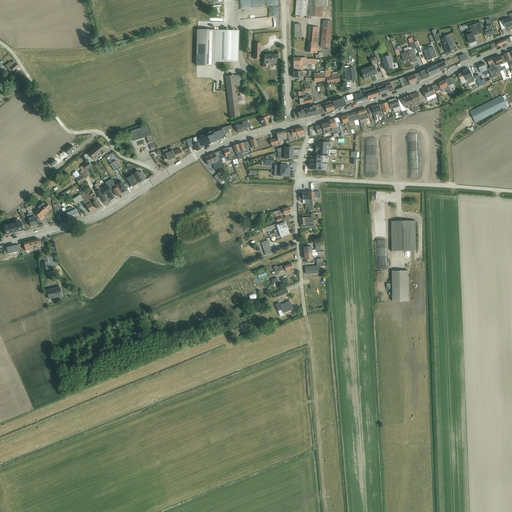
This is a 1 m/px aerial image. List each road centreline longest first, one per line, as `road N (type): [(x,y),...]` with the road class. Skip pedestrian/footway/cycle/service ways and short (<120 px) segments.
road 1 (unclassified): [(161,176),(123,157),(101,132),(67,131),(0,42)]
road 2 (unclassified): [(511,191),(296,178)]
road 3 (unclassified): [(288,112),(466,50)]
road 4 (tertiary): [(471,62),(304,122)]
road 5 (tertiary): [(161,176),(97,216),(0,244)]
road 6 (tertiary): [(289,125),(216,146),(161,176)]
road 7 (unclassified): [(305,316),(296,178)]
